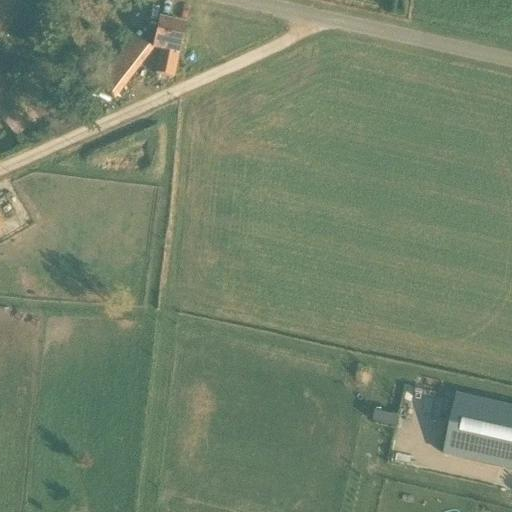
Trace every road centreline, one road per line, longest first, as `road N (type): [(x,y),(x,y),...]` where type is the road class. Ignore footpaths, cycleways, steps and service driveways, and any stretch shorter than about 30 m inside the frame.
road 1 (unclassified): [(0,174),(326,25)]
road 2 (unclassified): [(511,65),(326,25)]
